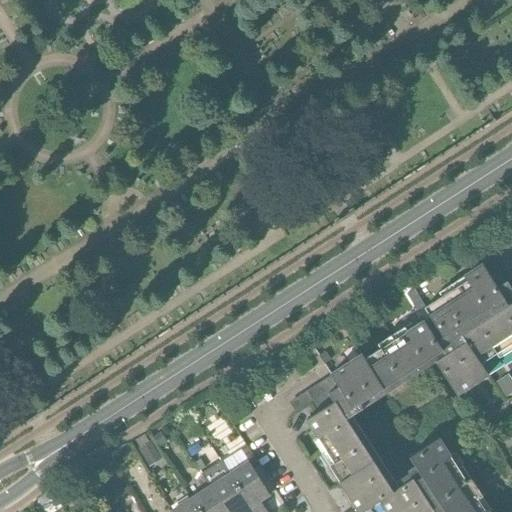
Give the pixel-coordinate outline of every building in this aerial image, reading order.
[(410,474),(395,483),(379,459),(359,427),(353,417),(387,394),(414,376),(435,362),(457,396),(488,375),(482,365),(511,344),(511,289),(508,282),(498,289),(483,265),(465,277),(468,282),(461,286),(425,309),(444,338),(438,342),(425,321),(392,343),(366,360),(362,354),(331,374),(332,375),(328,378),(321,382),(335,404),(307,422),(325,449),(334,464),(330,467),(340,484),(341,483),(357,509),(358,511),(365,511),(381,502),(387,511),(492,511),(490,509),(485,511),(478,501),(483,498),(471,480),(467,483),(459,470),(439,440),(410,458),(415,467),(408,472),(410,474)] [(230,475),(253,511),(267,511),(261,502),(270,496),(253,469),(260,465),(256,459),(230,475)] [(253,511),(230,475),(228,476),(221,465),(207,474),(214,485),(210,488),(225,511),(253,511)] [(190,501),(197,511),(225,511),(210,488),(190,501)] [(197,511),(190,501),(172,511),(197,511)]
